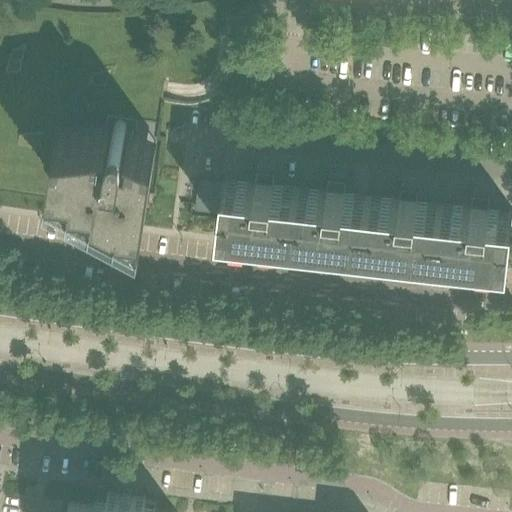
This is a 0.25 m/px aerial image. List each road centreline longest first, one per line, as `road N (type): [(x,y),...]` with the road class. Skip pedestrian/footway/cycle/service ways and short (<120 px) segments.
road 1 (secondary): [(511,357),(324,351),(0,308)]
road 2 (secondary): [(0,369),(329,414),(499,425)]
road 3 (residential): [(511,171),(193,135)]
road 4 (residential): [(511,6),(289,0)]
